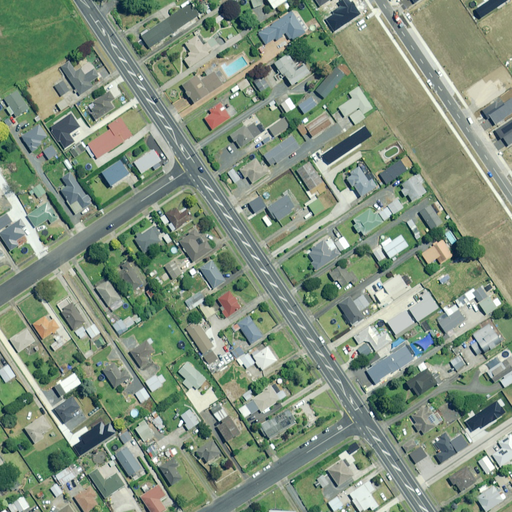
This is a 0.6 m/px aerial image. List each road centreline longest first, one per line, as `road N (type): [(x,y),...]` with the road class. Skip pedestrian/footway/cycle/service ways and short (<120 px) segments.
road 1 (secondary): [(194,165),(362,417)]
road 2 (residential): [(511,196),(381,0)]
road 3 (residential): [(0,296),(194,165)]
road 4 (secondary): [(82,0),(194,165)]
road 5 (residential): [(213,511),(362,417)]
